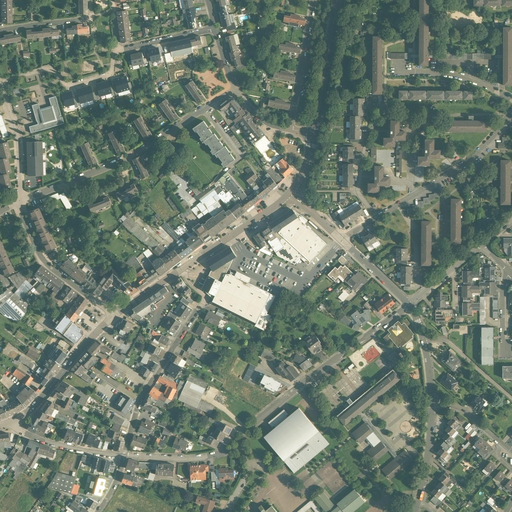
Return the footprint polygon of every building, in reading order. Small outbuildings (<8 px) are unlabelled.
[(11,0),(1,0),(1,8),(11,8),(11,0)] [(191,0),(183,0),(185,10),(191,8),(190,3),(192,2),(191,0)] [(428,0),(419,0),(419,66),(428,66),(428,0)] [(86,4),(78,5),(79,15),(84,15),(84,9),(87,9),(86,4)] [(226,6),(220,7),(222,13),(220,13),(221,18),(229,15),(226,6)] [(11,8),(1,8),(2,23),(12,23),(11,8)] [(191,8),(185,10),(187,20),(195,18),(194,14),(192,14),(191,8)] [(126,11),(116,13),(118,28),(128,26),(126,11)] [(229,15),(221,18),(222,22),(224,21),(225,27),(231,26),(229,15)] [(290,17),(285,16),(283,22),(289,23),(288,26),(293,27),(295,16),(291,15),(290,17)] [(300,17),(295,16),(293,27),(298,28),(299,25),(304,26),(306,20),(300,19),(300,17)] [(195,18),(187,20),(189,30),(195,29),(194,23),(196,22),(195,18)] [(76,26),(72,26),(72,29),(66,29),(67,35),(77,34),(76,26)] [(81,26),(76,26),(77,34),(88,33),(87,27),(82,28),(81,26)] [(128,26),(118,28),(120,43),(130,42),(128,26)] [(511,56),(511,28),(504,28),(503,85),(511,85),(511,56)] [(42,32),(37,32),(37,38),(47,37),(46,29),(42,30),(42,32)] [(51,29),(46,29),(47,37),(57,36),(57,30),(51,31),(51,29)] [(37,32),(31,33),(30,31),(26,31),(27,39),(37,38),(37,32)] [(13,37),(13,34),(8,35),(9,43),(20,41),(19,36),(13,37)] [(8,35),(3,36),(4,39),(0,39),(0,45),(9,43),(8,35)] [(233,36),(225,38),(227,42),(229,42),(230,47),(236,46),(233,36)] [(196,40),(190,41),(191,47),(202,45),(200,37),(195,38),(196,40)] [(382,37),(373,37),(373,94),(381,94),(382,37)] [(185,43),(184,41),(179,42),(180,44),(181,50),(191,47),(190,41),(190,42),(185,43)] [(180,44),(174,45),(174,43),(169,44),(171,52),(181,50),(180,44)] [(285,46),(279,45),(278,50),(289,52),(290,44),(286,43),(285,46)] [(295,45),(290,44),(289,52),(299,54),(301,48),(295,47),(295,45)] [(236,46),(230,47),(232,53),(230,53),(231,58),(239,56),(236,46)] [(158,48),(149,50),(151,60),(152,62),(160,60),(158,48)] [(142,53),(136,54),(138,65),(144,64),(143,59),(142,53)] [(138,65),(136,54),(130,56),(131,62),(132,66),(138,65)] [(239,56),(231,58),(232,62),(234,61),(235,67),(236,67),(241,66),(241,65),(239,56)] [(280,74),(274,72),(273,78),(284,80),(285,72),(280,71),(280,74)] [(295,76),(290,75),(290,73),(285,72),(284,80),(294,82),(295,76)] [(119,78),(123,91),(129,90),(127,83),(126,77),(120,78),(119,78)] [(120,78),(113,80),(115,86),(117,93),(118,93),(123,91),(119,78),(120,78)] [(192,81),(185,86),(192,95),(196,92),(193,87),(195,86),(192,81)] [(107,82),(102,83),(105,95),(110,93),(111,93),(109,87),(107,82)] [(105,95),(102,83),(96,85),(97,91),(99,97),(105,95)] [(83,88),(87,102),(93,100),(91,93),(89,86),(83,88)] [(83,88),(76,90),(78,97),(80,104),(87,102),(83,88)] [(70,92),(62,95),(65,107),(74,105),(72,100),(70,92)] [(196,92),(192,95),(198,104),(205,99),(202,95),(200,97),(196,92)] [(461,92),(445,92),(445,93),(443,93),(443,92),(427,92),(427,93),(425,93),(425,92),(409,92),(409,93),(407,93),(407,92),(399,92),(399,100),(407,100),(407,98),(409,98),(409,100),(425,100),(425,99),(427,99),(427,100),(443,100),(443,99),(445,99),(445,100),(461,100),(461,99),(463,99),(463,100),(472,100),(472,92),(463,92),(463,93),(461,93),(461,92)] [(29,127),(30,133),(64,124),(62,118),(60,118),(59,116),(60,116),(55,97),(48,99),(51,108),(40,111),(38,104),(31,106),(36,122),(37,125),(29,127)] [(233,99),(228,100),(218,107),(222,113),(224,111),(224,112),(225,111),(230,117),(234,114),(241,109),(242,108),(236,101),(235,102),(233,99)] [(280,100),(275,99),(275,102),(269,100),(268,106),(278,108),(280,100)] [(166,100),(159,105),(165,114),(170,110),(167,106),(168,104),(166,100)] [(285,101),(280,100),(278,108),(289,110),(290,105),(284,103),(285,101)] [(241,109),(234,114),(236,118),(234,120),(236,123),(237,122),(248,114),(247,114),(246,115),(241,109)] [(173,115),(170,110),(165,114),(171,122),(178,118),(175,113),(173,115)] [(248,114),(237,122),(239,124),(236,127),(238,130),(241,127),(252,119),(248,114)] [(141,117),(134,122),(139,131),(144,128),(141,123),(143,121),(141,117)] [(469,123),(446,123),(446,133),(447,133),(447,132),(486,132),(486,133),(486,123),(472,123),(472,120),(474,120),(473,117),(468,117),(468,120),(469,120),(469,123)] [(258,127),(252,119),(241,127),(245,132),(246,132),(248,135),(249,134),(258,127)] [(390,139),(384,139),(384,147),(395,147),(395,140),(405,140),(405,132),(399,132),(399,121),(391,121),(390,139)] [(203,122),(193,129),(195,133),(196,132),(201,138),(200,139),(202,142),(203,142),(213,135),(203,122)] [(234,125),(230,129),(234,134),(238,130),(236,127),(234,125)] [(511,126),(510,126),(510,132),(506,132),(506,138),(502,138),(502,144),(498,144),(498,149),(503,149),(503,144),(507,144),(507,138),(511,138),(511,132),(511,126)] [(265,135),(258,127),(249,134),(255,143),(265,135)] [(144,128),(139,131),(145,140),(152,136),(149,131),(147,133),(144,128)] [(115,131),(107,134),(112,144),(117,142),(115,136),(117,135),(115,131)] [(224,148),(214,134),(213,135),(203,142),(206,145),(207,144),(212,151),(211,152),(213,155),(214,154),(224,148)] [(434,140),(425,140),(425,157),(418,157),(418,166),(429,166),(429,159),(440,159),(440,151),(434,151),(434,140)] [(41,142),(27,143),(28,176),(42,176),(41,142)] [(117,142),(112,144),(116,154),(124,150),(122,146),(119,147),(117,142)] [(7,143),(0,144),(0,156),(1,160),(7,159),(10,158),(7,143)] [(87,143),(80,146),(84,156),(89,153),(87,148),(89,147),(87,143)] [(234,160),(225,147),(224,148),(214,154),(217,158),(218,157),(223,163),(221,164),(224,168),(234,160)] [(89,153),(84,156),(88,166),(96,162),(94,158),(92,159),(89,153)] [(1,160),(0,160),(0,171),(1,176),(8,174),(11,173),(7,159),(1,160)] [(287,164),(283,159),(278,163),(283,168),(279,171),(285,178),(293,170),(287,164)] [(142,161),(134,164),(135,165),(136,164),(139,169),(144,167),(142,161)] [(510,161),(501,161),(501,205),(510,205),(510,161)] [(271,168),(268,163),(264,166),(271,175),(275,172),(271,168)] [(149,176),(144,167),(139,169),(141,175),(140,175),(142,180),(149,176)] [(375,184),(368,184),(368,192),(379,193),(379,186),(389,186),(390,178),(383,177),(383,167),(375,167),(375,184)] [(257,177),(250,169),(246,172),(248,175),(244,178),(255,192),(257,190),(255,187),(256,187),(254,184),(255,183),(253,180),(257,177)] [(283,180),(276,172),(275,172),(271,175),(278,184),(283,180)] [(1,176),(0,175),(0,184),(2,191),(11,189),(8,174),(1,176)] [(270,177),(263,183),(270,191),(277,186),(270,177)] [(244,193),(232,178),(223,185),(229,193),(233,189),(239,196),(244,193)] [(130,189),(125,191),(128,196),(138,191),(134,184),(129,187),(130,189)] [(257,190),(255,192),(261,199),(268,194),(262,187),(257,190)] [(125,191),(120,194),(119,192),(115,194),(119,202),(128,196),(125,191)] [(412,209),(407,210),(407,215),(408,215),(413,214),(413,212),(419,211),(418,208),(424,207),(424,205),(430,204),(429,201),(435,200),(435,198),(440,197),(440,191),(434,192),(434,195),(428,196),(429,199),(423,199),(423,202),(417,203),(418,206),(412,207),(412,209)] [(255,192),(248,198),(254,205),(261,199),(255,192)] [(57,194),(42,200),(44,205),(59,199),(66,211),(72,208),(63,193),(58,196),(57,194)] [(166,198),(175,211),(179,208),(170,196),(166,198)] [(248,198),(247,196),(240,202),(241,202),(239,204),(245,212),(254,205),(248,198)] [(103,201),(98,203),(100,209),(110,205),(107,197),(102,199),(103,201)] [(212,198),(194,212),(197,216),(206,210),(216,203),(212,198)] [(460,200),(451,200),(451,243),(460,243),(460,200)] [(239,204),(236,201),(232,204),(235,207),(230,211),(237,219),(245,212),(239,204)] [(226,213),(217,202),(216,203),(206,210),(212,217),(206,222),(207,223),(204,225),(212,237),(232,222),(237,219),(230,211),(229,210),(226,213)] [(98,203),(93,206),(92,203),(87,205),(90,213),(100,209),(98,203)] [(359,205),(354,208),(359,216),(361,214),(362,215),(365,214),(362,210),(359,205)] [(47,228),(38,208),(28,213),(37,232),(47,228)] [(189,208),(179,215),(183,219),(186,217),(191,214),(193,212),(189,208)] [(359,216),(354,208),(349,211),(355,220),(357,219),(356,217),(359,216)] [(292,210),(269,225),(269,226),(276,236),(278,233),(301,254),(306,259),(305,260),(309,263),(310,263),(327,245),(304,224),(304,223),(303,223),(301,221),(304,218),(301,216),(294,211),(293,210),(292,210)] [(337,211),(332,215),(336,222),(339,221),(340,223),(342,222),(339,217),(340,217),(337,211)] [(355,220),(349,211),(344,214),(349,222),(352,220),(353,221),(355,220)] [(349,222),(344,214),(343,215),(340,217),(339,217),(342,222),(345,226),(347,225),(346,223),(349,222)] [(342,222),(340,223),(339,221),(336,222),(340,229),(345,226),(342,222)] [(431,222),(422,222),(421,266),(431,266),(431,222)] [(181,238),(165,223),(162,226),(173,238),(177,242),(181,238)] [(203,224),(200,226),(199,225),(192,230),(196,234),(196,235),(197,235),(204,243),(204,242),(209,239),(212,237),(204,225),(203,224)] [(276,236),(269,226),(263,230),(261,232),(266,239),(278,256),(290,262),(292,264),(293,264),(293,263),(300,256),(301,254),(278,233),(276,236)] [(55,248),(47,228),(37,232),(46,252),(55,248)] [(159,244),(145,232),(139,240),(161,258),(161,259),(162,260),(167,256),(157,247),(159,244)] [(261,232),(253,237),(261,249),(264,246),(262,242),(266,239),(261,232)] [(372,233),(371,232),(369,234),(370,235),(367,237),(372,244),(377,241),(376,240),(372,233)] [(196,234),(192,237),(191,237),(187,240),(188,240),(185,242),(185,243),(193,251),(204,243),(197,235),(196,235),(196,234)] [(367,237),(365,238),(364,237),(361,238),(364,243),(367,247),(372,244),(367,237)] [(511,238),(503,239),(503,240),(503,247),(503,249),(509,249),(509,256),(511,256),(511,255),(511,238)] [(185,243),(180,247),(180,246),(177,248),(175,250),(181,260),(193,251),(185,243)] [(230,247),(206,262),(211,270),(228,270),(233,259),(236,257),(230,247)] [(148,250),(143,254),(147,259),(152,255),(148,250)] [(175,250),(167,256),(162,260),(169,269),(181,260),(175,250)] [(4,253),(0,254),(0,267),(4,276),(14,272),(4,253)] [(301,254),(300,256),(293,263),(293,264),(292,264),(295,265),(300,258),(308,265),(310,263),(309,263),(305,260),(306,259),(301,254)] [(139,256),(126,267),(133,272),(144,262),(139,256)] [(346,261),(342,256),(337,260),(342,265),(346,261)] [(66,258),(63,262),(61,260),(54,262),(69,275),(76,267),(66,258)] [(161,259),(161,258),(152,264),(154,268),(159,274),(165,270),(166,271),(169,269),(162,260),(161,259)] [(53,276),(41,266),(33,277),(38,281),(42,284),(45,286),(46,286),(53,276)] [(345,266),(343,268),(341,266),(337,270),(335,267),(328,275),(331,278),(332,277),(335,280),(339,275),(342,278),(343,277),(346,280),(352,273),(345,266)] [(81,271),(76,267),(69,275),(80,284),(87,275),(89,271),(83,267),(81,271)] [(17,274),(8,278),(17,290),(25,280),(26,279),(24,276),(28,273),(25,268),(17,274)] [(154,268),(147,273),(144,269),(140,272),(143,276),(149,284),(157,278),(160,276),(159,274),(154,268)] [(494,268),(479,268),(479,271),(479,274),(484,274),(484,280),(486,280),(493,280),(494,280),(494,268)] [(128,281),(111,270),(107,277),(112,280),(124,292),(130,285),(127,283),(128,281)] [(229,275),(226,274),(228,270),(211,270),(202,290),(204,291),(213,300),(211,304),(211,305),(264,331),(270,318),(265,315),(266,314),(267,312),(275,296),(248,283),(243,281),(245,277),(236,273),(235,275),(230,272),(229,275)] [(479,271),(462,271),(462,283),(463,283),(471,283),(471,280),(479,280),(479,274),(479,271)] [(149,284),(143,276),(140,272),(136,274),(134,276),(137,279),(141,280),(142,280),(138,283),(135,280),(133,281),(140,290),(149,284)] [(250,278),(237,272),(236,273),(245,277),(243,281),(248,283),(250,278)] [(355,276),(352,273),(346,280),(357,290),(367,280),(358,272),(355,276)] [(92,278),(87,275),(80,284),(96,296),(102,288),(97,284),(91,279),(92,278)] [(107,277),(104,275),(102,278),(97,284),(102,288),(105,290),(112,280),(107,277)] [(64,284),(56,278),(53,276),(46,286),(53,292),(56,294),(64,284)] [(180,278),(174,282),(177,288),(182,286),(182,287),(185,285),(180,278)] [(17,290),(14,293),(21,300),(33,288),(32,286),(25,280),(17,290)] [(486,283),(479,283),(479,286),(479,288),(485,288),(485,294),(494,294),(494,283),(493,283),(486,283)] [(33,288),(21,300),(29,308),(38,296),(43,290),(45,286),(42,284),(38,288),(36,286),(35,286),(33,288)] [(191,290),(185,285),(182,287),(184,289),(182,292),(186,296),(191,290)] [(77,294),(67,286),(59,297),(66,303),(70,297),(73,299),(77,294)] [(471,286),(462,286),(462,298),(470,298),(472,298),(472,294),(479,294),(479,288),(479,286),(471,286)] [(165,287),(132,310),(136,314),(139,315),(143,318),(144,316),(153,310),(153,311),(157,308),(155,305),(165,298),(163,296),(168,292),(165,287)] [(347,288),(338,298),(342,301),(342,302),(351,292),(347,288)] [(5,291),(0,295),(0,307),(10,298),(5,291)] [(10,298),(0,307),(0,312),(4,316),(18,323),(29,308),(21,300),(14,293),(10,298)] [(442,294),(441,293),(439,293),(438,294),(438,296),(435,296),(435,307),(437,307),(443,307),(445,307),(445,301),(449,301),(449,296),(442,296),(442,294)] [(88,302),(77,294),(73,299),(71,303),(73,304),(75,301),(76,302),(65,317),(70,321),(72,322),(88,302)] [(383,300),(376,306),(375,304),(375,305),(382,313),(394,304),(387,295),(382,299),(383,300)] [(190,303),(183,297),(180,301),(183,304),(187,306),(190,303)] [(57,303),(52,299),(49,304),(54,308),(57,303)] [(463,304),(462,304),(462,315),(472,315),(472,309),(479,309),(479,304),(470,303),(463,304)] [(187,306),(183,304),(180,309),(188,314),(192,309),(187,306)] [(188,314),(180,309),(176,314),(178,315),(185,320),(188,314)] [(136,314),(132,310),(128,313),(133,319),(139,315),(136,314)] [(368,310),(364,311),(364,314),(360,315),(357,311),(353,315),(359,322),(358,323),(361,327),(362,327),(362,326),(366,323),(365,322),(366,321),(370,320),(368,310)] [(437,310),(435,310),(435,322),(445,322),(445,316),(452,316),(452,310),(443,310),(437,310)] [(221,318),(209,312),(205,320),(217,326),(221,318)] [(79,330),(70,322),(70,321),(65,317),(63,315),(58,321),(54,318),(52,320),(56,323),(53,327),(74,344),(81,335),(77,332),(79,330)] [(175,320),(171,318),(165,327),(174,333),(176,330),(177,330),(179,327),(178,326),(180,324),(175,320)] [(132,324),(124,320),(122,323),(120,323),(120,324),(120,325),(118,324),(116,327),(121,330),(119,333),(126,336),(132,324)] [(401,325),(398,322),(394,325),(394,326),(392,327),(388,330),(391,334),(388,336),(398,348),(402,344),(403,345),(410,340),(409,339),(413,335),(404,323),(401,325)] [(44,328),(37,323),(31,329),(40,333),(44,328)] [(210,329),(201,324),(196,333),(206,338),(210,329)] [(493,328),(482,328),(481,365),(493,365),(493,328)] [(169,339),(162,335),(161,338),(158,342),(166,346),(169,339)] [(321,343),(315,336),(304,343),(313,355),(317,352),(318,353),(321,351),(320,350),(323,349),(320,344),(321,343)] [(205,345),(195,340),(191,348),(189,347),(187,352),(199,358),(205,345)] [(107,348),(96,341),(88,349),(90,351),(89,352),(92,355),(94,353),(96,354),(99,350),(104,353),(107,348)] [(69,352),(58,344),(55,349),(59,351),(56,355),(63,360),(69,352)] [(157,348),(153,346),(151,345),(147,352),(149,353),(149,355),(150,356),(155,358),(156,355),(158,356),(158,355),(157,355),(160,350),(157,348)] [(114,353),(107,348),(104,353),(112,357),(112,356),(111,355),(112,354),(113,355),(114,353)] [(40,355),(29,349),(26,355),(36,361),(37,360),(40,355)] [(55,349),(49,357),(53,360),(59,365),(63,360),(56,355),(59,351),(55,349)] [(91,356),(86,352),(77,362),(84,368),(87,370),(97,358),(91,356)] [(275,357),(263,352),(260,358),(272,362),(275,357)] [(403,362),(394,352),(388,357),(397,367),(403,362)] [(449,352),(442,361),(452,370),(455,367),(457,368),(462,363),(454,356),(449,352)] [(120,356),(114,353),(113,355),(112,354),(111,355),(112,356),(123,362),(126,357),(121,354),(120,356)] [(149,355),(145,353),(139,364),(147,369),(148,367),(146,366),(147,365),(145,364),(150,356),(149,355)] [(181,359),(174,354),(170,360),(173,362),(177,365),(181,359)] [(30,362),(21,355),(17,361),(20,363),(24,364),(27,367),(30,362)] [(308,359),(298,355),(295,361),(301,364),(299,365),(300,366),(304,371),(307,369),(307,370),(309,368),(312,365),(313,365),(310,361),(308,359)] [(49,357),(48,357),(46,360),(47,361),(43,366),(45,367),(47,368),(54,374),(60,366),(60,365),(59,365),(56,363),(53,360),(49,357)] [(118,369),(101,358),(100,359),(99,362),(104,364),(101,370),(102,371),(119,382),(124,374),(117,370),(118,369)] [(84,368),(77,362),(69,370),(86,381),(88,379),(81,373),(82,371),(81,371),(84,368)] [(153,362),(150,367),(147,365),(146,366),(148,367),(147,369),(151,371),(153,372),(158,365),(153,362)] [(170,372),(176,376),(181,368),(177,365),(173,362),(168,370),(170,372)] [(139,364),(137,363),(136,365),(142,369),(140,373),(147,378),(151,371),(147,369),(139,364)] [(290,367),(287,369),(283,364),(276,369),(283,378),(286,376),(290,381),(298,375),(292,367),(290,367)] [(43,370),(35,365),(32,370),(34,371),(39,374),(43,370)] [(511,366),(502,366),(502,378),(511,378),(511,366)] [(54,374),(47,368),(45,367),(43,370),(39,374),(48,380),(54,374)] [(26,376),(16,369),(12,374),(22,382),(26,376)] [(350,405),(337,416),(345,425),(357,415),(360,412),(400,379),(392,370),(353,403),(349,399),(346,401),(350,405)] [(39,374),(34,371),(33,372),(39,377),(37,380),(43,386),(48,380),(39,374)] [(33,378),(27,374),(26,376),(22,382),(24,384),(27,386),(33,378)] [(457,383),(448,374),(444,378),(444,377),(440,381),(448,388),(451,385),(453,387),(457,383)] [(277,392),(285,386),(280,383),(264,375),(259,385),(275,394),(276,391),(277,392)] [(162,377),(160,376),(157,381),(165,386),(168,381),(162,377)] [(178,385),(169,380),(168,381),(165,386),(169,388),(169,387),(170,386),(176,389),(178,385)] [(74,388),(63,381),(56,390),(58,393),(65,397),(66,397),(69,399),(73,392),(72,391),(74,388)] [(186,384),(180,382),(176,389),(172,397),(196,408),(205,390),(187,382),(186,384)] [(33,390),(27,386),(24,384),(21,387),(23,390),(16,397),(17,399),(18,399),(24,408),(37,394),(33,390)] [(176,389),(170,386),(169,387),(169,388),(165,397),(161,394),(158,399),(164,403),(167,398),(171,400),(172,397),(176,389)] [(161,394),(153,388),(149,395),(157,400),(158,399),(161,394)] [(69,399),(66,397),(65,397),(58,393),(56,390),(55,390),(50,396),(54,398),(56,396),(64,401),(61,407),(67,410),(72,401),(69,399)] [(88,397),(80,391),(78,395),(81,396),(77,403),(83,406),(88,397)] [(149,395),(148,394),(147,396),(152,399),(152,401),(156,403),(162,407),(164,403),(158,399),(157,400),(149,395)] [(134,401),(124,395),(120,400),(120,399),(118,402),(119,403),(115,408),(125,414),(127,411),(129,412),(132,407),(130,406),(134,401)] [(152,399),(147,396),(143,402),(149,405),(152,401),(152,399)] [(477,396),(474,401),(473,401),(471,403),(471,404),(470,405),(477,411),(482,405),(485,403),(477,396)] [(201,398),(196,408),(210,415),(214,406),(201,398)] [(17,399),(10,403),(16,413),(24,408),(18,399),(17,399)] [(46,400),(44,403),(38,411),(46,415),(56,419),(61,421),(63,416),(60,415),(56,413),(59,407),(46,400)] [(149,405),(143,402),(141,407),(152,412),(157,415),(157,414),(158,415),(160,410),(157,408),(156,409),(148,405),(149,405)] [(16,413),(10,403),(3,407),(3,408),(4,409),(8,417),(16,413)] [(200,410),(184,403),(183,406),(199,413),(200,410)] [(328,444),(299,409),(287,418),(285,416),(287,415),(284,410),(269,423),(272,427),(274,426),(276,428),(264,437),(294,473),(328,444)] [(46,415),(38,411),(34,417),(39,419),(43,421),(46,415)] [(396,453),(363,414),(363,415),(360,412),(357,415),(365,423),(373,432),(372,433),(380,441),(388,450),(387,451),(395,459),(398,457),(395,454),(396,453)] [(124,421),(114,415),(111,421),(114,422),(121,426),(124,421)] [(75,420),(63,416),(61,421),(74,426),(75,422),(75,421),(75,420)] [(454,417),(453,419),(452,418),(447,424),(450,426),(453,429),(458,424),(456,422),(457,420),(454,417)] [(32,422),(31,422),(27,429),(34,433),(38,426),(36,425),(32,422)] [(121,426),(114,422),(111,429),(118,432),(121,426)] [(145,424),(144,423),(143,425),(141,424),(138,430),(148,434),(151,427),(145,424)] [(232,428),(221,423),(218,429),(219,429),(225,434),(228,436),(232,428)] [(365,423),(352,434),(360,443),(372,433),(373,432),(365,423)] [(42,427),(38,426),(34,433),(42,437),(44,433),(44,432),(45,429),(42,427)] [(453,429),(450,426),(445,431),(447,433),(451,436),(456,431),(453,429)] [(171,431),(165,428),(163,433),(169,436),(170,433),(171,431)] [(218,429),(213,438),(219,441),(221,442),(225,434),(219,429),(218,429)] [(74,433),(67,430),(64,439),(71,441),(74,433)] [(118,433),(109,431),(108,436),(107,437),(116,440),(118,433)] [(82,436),(74,433),(71,441),(79,444),(82,436)] [(380,441),(372,433),(366,438),(369,442),(367,443),(369,445),(370,443),(373,447),(380,441)] [(447,433),(442,439),(444,441),(448,444),(453,439),(451,436),(447,433)] [(95,437),(90,435),(88,436),(85,443),(89,445),(96,448),(99,441),(96,440),(96,439),(95,437)] [(147,440),(133,436),(130,445),(144,449),(145,445),(147,440)] [(209,436),(206,442),(216,448),(219,441),(213,438),(211,437),(209,436)] [(107,437),(106,437),(105,441),(115,444),(113,451),(121,453),(124,443),(123,442),(117,440),(116,440),(107,437)] [(153,442),(147,440),(145,445),(147,446),(155,449),(156,446),(156,447),(157,445),(160,439),(155,437),(153,442)] [(188,443),(176,438),(172,448),(179,451),(179,449),(185,451),(188,443)] [(480,438),(474,445),(480,450),(485,443),(480,438)] [(166,442),(160,439),(157,445),(163,448),(166,442)] [(39,444),(29,440),(26,445),(32,449),(27,458),(30,460),(31,459),(39,444)] [(373,447),(367,452),(375,461),(387,451),(388,450),(380,441),(373,447)] [(448,444),(444,441),(439,446),(442,448),(446,451),(451,446),(448,444)] [(480,450),(477,452),(483,457),(487,452),(491,448),(485,443),(480,450)] [(49,447),(39,444),(31,459),(35,462),(38,456),(39,453),(53,457),(54,451),(49,449),(49,447)] [(14,448),(9,455),(14,459),(12,462),(11,461),(8,465),(11,467),(14,464),(18,460),(19,460),(21,457),(23,455),(23,454),(21,453),(14,448)] [(442,448),(437,454),(443,459),(448,454),(446,451),(442,448)] [(405,451),(398,457),(405,466),(413,460),(405,451)] [(19,460),(18,460),(14,464),(11,467),(11,468),(16,473),(12,478),(16,481),(26,466),(27,466),(30,460),(27,458),(23,455),(21,457),(19,460)] [(101,460),(93,457),(91,457),(89,464),(91,464),(90,468),(93,469),(93,470),(98,471),(101,460)] [(395,459),(382,470),(389,479),(405,466),(398,457),(395,459)] [(35,462),(31,459),(30,460),(27,466),(31,468),(35,462)] [(101,460),(98,471),(107,473),(107,471),(108,468),(110,462),(101,460)] [(135,462),(128,460),(125,468),(132,471),(135,464),(135,462)] [(151,468),(153,462),(147,461),(147,462),(147,463),(148,463),(148,464),(148,465),(139,464),(135,464),(132,471),(138,470),(139,468),(146,469),(151,468)] [(490,462),(482,471),(487,476),(488,476),(492,472),(495,467),(490,462)] [(174,466),(157,464),(155,474),(173,476),(174,466)] [(69,480),(54,476),(51,481),(47,488),(71,495),(76,476),(75,476),(77,471),(78,467),(74,465),(69,480)] [(344,479),(332,465),(321,474),(333,488),(344,479)] [(205,466),(200,466),(200,468),(198,468),(198,466),(195,466),(191,470),(190,469),(190,471),(191,472),(190,472),(190,474),(191,474),(191,480),(196,480),(196,478),(200,478),(200,479),(205,479),(205,466)] [(225,470),(225,469),(219,469),(220,482),(223,481),(223,479),(224,479),(224,478),(229,478),(229,479),(234,479),(233,475),(235,475),(235,471),(234,471),(229,471),(228,470),(225,470)] [(500,471),(495,477),(500,482),(502,480),(505,476),(500,471)] [(457,482),(445,472),(443,475),(453,483),(455,485),(457,482)] [(133,477),(123,474),(122,478),(136,483),(142,485),(143,482),(140,481),(133,478),(133,477)] [(453,483),(443,475),(439,480),(441,482),(448,488),(453,483)] [(100,495),(104,480),(98,479),(91,476),(87,491),(93,493),(100,495)] [(136,483),(122,478),(121,482),(124,484),(124,485),(126,486),(126,484),(131,486),(131,485),(135,486),(136,483)] [(504,482),(499,488),(500,489),(501,488),(502,489),(509,481),(506,479),(504,482)] [(509,481),(502,489),(508,494),(511,488),(511,481),(510,480),(509,481)] [(448,488),(441,482),(436,488),(442,493),(445,495),(450,490),(448,488)] [(442,493),(436,488),(431,493),(434,496),(437,499),(442,493)] [(276,511),(271,506),(265,510),(261,505),(258,507),(261,511),(353,511),(365,502),(354,489),(337,504),(338,506),(336,508),(322,491),(314,498),(325,511),(276,511)] [(82,498),(71,495),(70,497),(75,498),(73,501),(74,502),(78,505),(79,505),(82,498)] [(437,499),(434,496),(430,501),(435,505),(439,500),(437,499)] [(490,498),(488,496),(487,498),(489,499),(487,501),(492,506),(496,503),(493,501),(490,498)] [(212,501),(197,497),(196,502),(204,505),(202,511),(211,511),(214,502),(212,501)] [(97,503),(88,499),(88,500),(87,499),(85,499),(84,500),(87,501),(85,505),(87,506),(86,507),(89,509),(90,508),(93,509),(97,503)] [(304,511),(311,507),(315,511),(321,511),(311,500),(296,511),(304,511)] [(87,511),(82,507),(80,510),(77,507),(78,505),(74,502),(73,501),(72,501),(68,507),(73,511),(74,510),(75,511),(87,511)]
